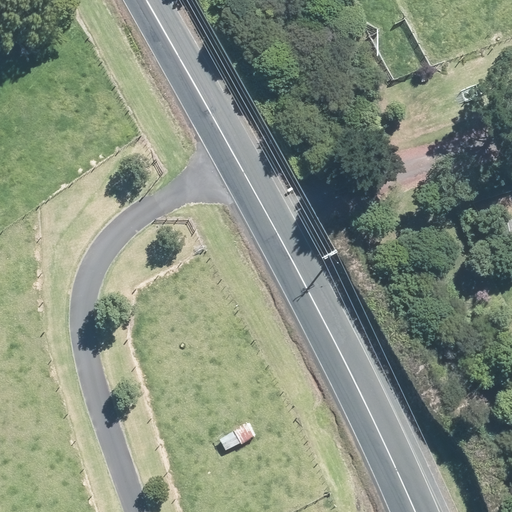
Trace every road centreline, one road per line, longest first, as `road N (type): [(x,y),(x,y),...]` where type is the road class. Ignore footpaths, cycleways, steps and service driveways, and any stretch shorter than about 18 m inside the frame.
road 1 (tertiary): [(138,0),(347,375),(412,511)]
road 2 (unknown): [(224,154),(127,203),(99,226),(84,259),(88,349),(141,511)]
road 3 (unknown): [(249,198),(511,117)]
